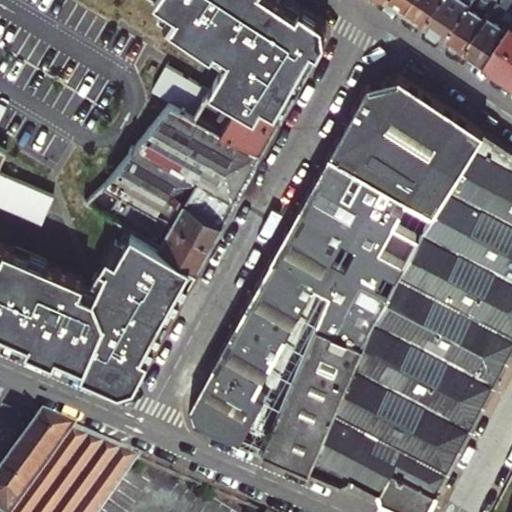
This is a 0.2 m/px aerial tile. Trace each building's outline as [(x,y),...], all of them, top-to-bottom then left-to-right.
[(154,0),(177,15),(172,23),(211,49),(217,41),(234,52),(210,90),(255,118),(263,105),(281,117),(294,92),(322,42),(321,19),(292,0),(154,0)] [(417,0),(396,0),(411,10),(417,0)] [(432,24),(447,0),(417,0),(411,10),(432,24)] [(447,0),(432,24),(451,37),(475,0),(447,0)] [(469,48),(493,10),(485,5),(487,0),(475,0),(451,37),(469,48)] [(511,0),(499,0),(493,10),(469,48),(489,62),(511,27),(511,0)] [(493,10),(499,0),(487,0),(485,5),(493,10)] [(511,27),(489,62),(511,77),(511,27)] [(331,153),(440,215),(484,131),(399,74),(397,81),(374,88),(370,82),(331,153)] [(210,90),(195,114),(221,128),(261,151),(281,117),(263,105),(255,118),(210,90)] [(105,181),(128,194),(211,241),(261,151),(221,128),(195,114),(172,100),(150,127),(105,181)] [(378,335),(307,471),(341,485),(350,481),(377,493),(376,500),(403,511),(420,511),(427,509),(511,349),(511,149),(484,131),(440,215),(430,235),(419,255),(409,274),(399,293),(390,312),(378,335)] [(331,153),(320,172),(430,235),(440,215),(331,153)] [(0,178),(0,202),(48,217),(57,188),(2,171),(0,178)] [(430,235),(320,172),(308,193),(419,255),(430,235)] [(409,274),(419,255),(308,193),(298,211),(409,274)] [(211,241),(128,194),(121,207),(154,226),(149,235),(198,265),(211,241)] [(298,211),(287,230),(399,293),(409,274),(298,211)] [(137,377),(198,265),(149,235),(134,226),(118,254),(108,249),(99,263),(108,268),(94,295),(81,289),(84,282),(5,247),(2,254),(0,253),(0,337),(118,385),(137,377)] [(399,293),(287,230),(277,249),(390,312),(399,293)] [(390,312),(277,249),(264,271),(331,309),(378,335),(390,312)] [(264,271),(254,289),(321,327),(331,309),(264,271)] [(243,309),(310,346),(321,327),(254,289),(243,309)] [(232,327),(278,353),(299,365),(310,346),(243,309),(232,327)] [(310,346),(299,365),(262,451),(307,471),(378,335),(331,309),(321,327),(310,346)] [(194,422),(217,432),(240,378),(263,387),(278,353),(232,327),(188,406),(194,422)] [(299,365),(278,353),(263,387),(239,441),(262,451),(299,365)] [(239,441),(263,387),(240,378),(217,432),(239,441)] [(99,511),(136,462),(37,420),(0,471),(0,511),(99,511)]
